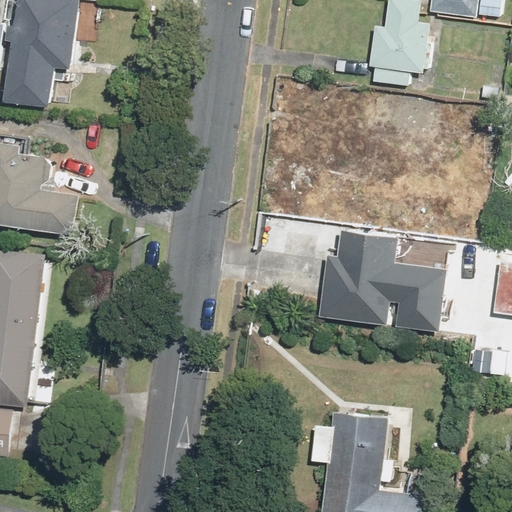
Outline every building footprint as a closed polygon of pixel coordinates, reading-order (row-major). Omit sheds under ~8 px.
[(16,0),(13,24),(0,22),(0,76),(6,78),(3,103),(49,108),(54,67),(72,69),(80,0),(16,0)] [(369,67),(374,67),(373,83),(412,85),(413,70),(432,71),(435,24),(421,23),(422,1),(408,0),(386,0),(385,26),(374,25),(373,45),(371,45),(369,67)] [(431,0),(430,10),(504,18),(505,0),(501,0),(431,0)] [(0,227),(72,238),(79,193),(47,189),(51,163),(43,155),(22,151),(23,142),(0,138),(0,227)] [(336,244),(327,308),(444,324),(452,262),(398,254),(401,235),(347,228),(344,246),(336,244)] [(53,252),(0,247),(0,402),(39,406),(53,252)] [(511,317),(511,260),(496,260),(491,315),(511,317)] [(0,456),(11,458),(12,447),(43,450),(46,413),(0,408),(0,456)] [(330,412),(328,425),(313,424),(309,463),(324,464),(318,511),(423,511),(426,494),(380,488),(388,418),(330,412)]
